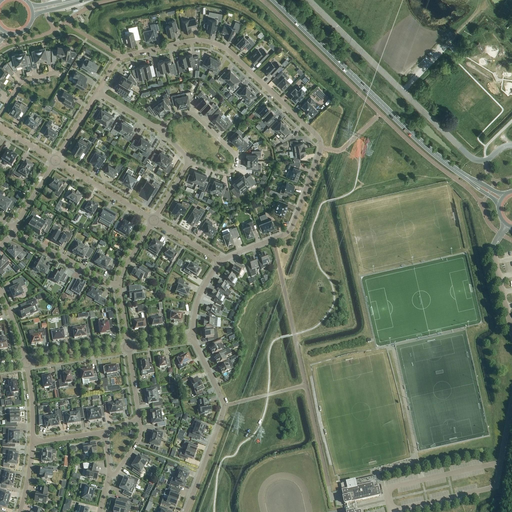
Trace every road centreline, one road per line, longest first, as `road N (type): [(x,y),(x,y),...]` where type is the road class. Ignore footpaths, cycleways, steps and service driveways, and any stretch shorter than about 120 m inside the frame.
road 1 (residential): [(97,92),(120,57),(202,40),(231,53),(319,139),(288,232),(220,263)]
road 2 (residential): [(308,0),(469,157),(485,160),(511,145)]
road 3 (tertiary): [(272,0),(460,174)]
road 4 (residential): [(192,337),(223,409),(186,511)]
road 5 (residential): [(189,160),(227,173),(235,155),(195,115),(172,116),(160,129)]
